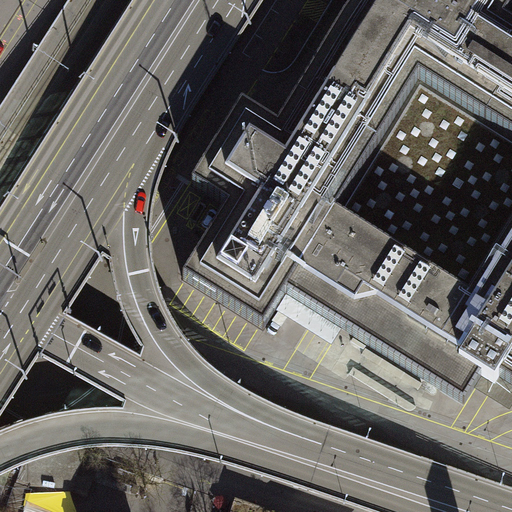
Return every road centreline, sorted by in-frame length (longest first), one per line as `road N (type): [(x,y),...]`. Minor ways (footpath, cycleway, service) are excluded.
road 1 (tertiary): [(511,472),(220,373),(87,315)]
road 2 (primary): [(0,450),(90,424),(178,430),(426,511)]
road 3 (primary): [(240,420),(172,348),(146,297),(135,211),(150,107)]
road 4 (tertiary): [(74,290),(257,0)]
road 5 (tertiary): [(40,377),(186,459),(340,511)]
road 6 (tertiary): [(197,0),(24,275)]
road 7 (primary): [(161,0),(0,251)]
road 8 (primary): [(511,511),(240,420)]
road 9 (primary): [(15,321),(150,107)]
road 10 (primary): [(240,420),(15,321)]
road 11 (primary): [(150,107),(218,0)]
